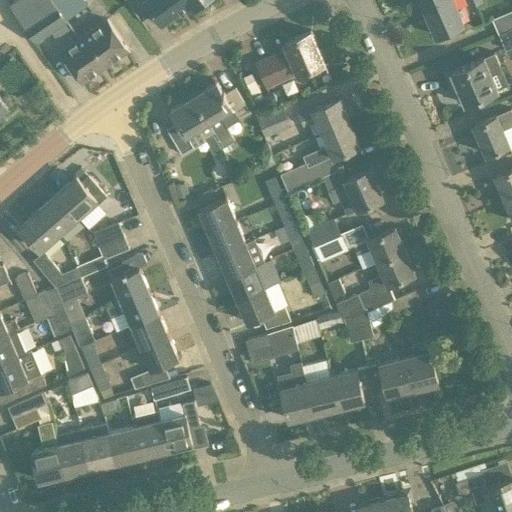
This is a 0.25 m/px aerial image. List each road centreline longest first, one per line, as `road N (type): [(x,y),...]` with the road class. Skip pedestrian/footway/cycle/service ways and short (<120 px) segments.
road 1 (residential): [(274,483),(111,98)]
road 2 (residential): [(511,362),(359,0)]
road 3 (residential): [(274,483),(511,425)]
road 4 (tertiary): [(111,98),(277,0)]
road 5 (tertiary): [(0,191),(111,98)]
road 6 (residential): [(157,511),(274,483)]
